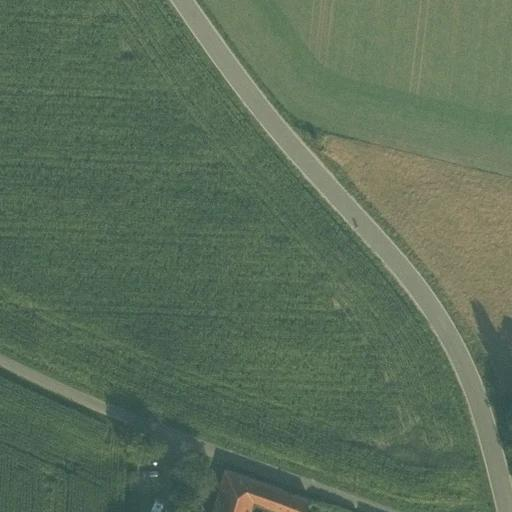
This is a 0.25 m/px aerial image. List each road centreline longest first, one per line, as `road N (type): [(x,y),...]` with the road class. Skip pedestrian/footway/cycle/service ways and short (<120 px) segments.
road 1 (unclassified): [(505,511),(474,395),(445,336),(177,0)]
road 2 (unclassified): [(386,511),(0,360)]
